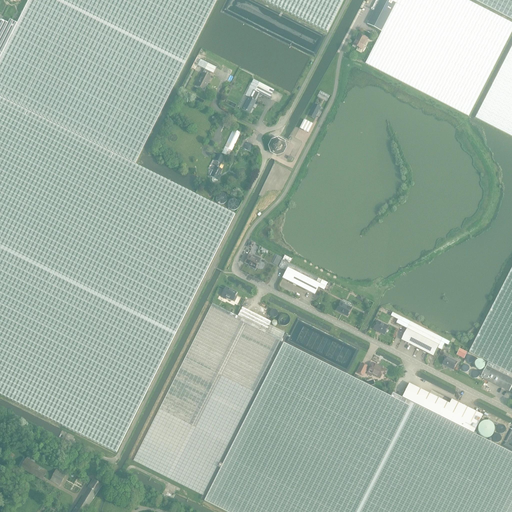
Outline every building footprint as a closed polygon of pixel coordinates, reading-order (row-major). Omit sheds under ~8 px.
[(28,0),(17,23),(0,56),(0,96),(135,163),(215,0),(28,0)] [(262,0),(327,32),(343,0),(262,0)] [(388,0),(396,4),(382,32),(365,64),(382,72),(422,93),(468,116),(493,68),(511,30),(511,23),(466,0),(388,0)] [(367,25),(382,32),(396,4),(388,0),(379,0),(380,1),(367,25)] [(374,11),(380,1),(378,0),(376,0),(371,10),(374,11)] [(511,0),(473,0),(511,19),(511,0)] [(0,56),(17,23),(9,20),(8,23),(1,20),(0,21),(0,56)] [(362,50),(368,38),(360,35),(357,41),(356,41),(353,45),(362,50)] [(511,46),(506,58),(475,118),(511,136),(511,46)] [(205,69),(208,63),(201,60),(198,66),(205,69)] [(216,68),(208,63),(205,69),(210,72),(213,74),(216,68)] [(207,84),(210,77),(208,76),(210,72),(205,69),(202,73),(196,86),(204,90),(206,86),(206,85),(206,84),(207,84)] [(274,90),(253,80),(249,88),(258,93),(269,99),(274,90)] [(256,101),(254,100),(258,93),(249,88),(245,96),(248,97),(241,109),(249,113),(256,101)] [(0,394),(116,452),(235,215),(0,97),(0,394)] [(321,108),(313,105),(308,116),(315,119),(316,116),(319,117),(321,113),(319,111),(321,108)] [(312,124),(304,120),(299,129),(308,133),(312,124)] [(232,151),(240,132),(233,129),(221,153),(226,156),(229,150),(232,151)] [(272,147),(273,150),(273,151),(276,153),(277,153),(280,152),(281,151),(282,148),(282,147),(281,144),(281,143),(278,142),(277,142),(274,143),(273,143),(272,146),(272,147)] [(247,143),(244,149),(250,152),(254,146),(247,143)] [(219,176),(220,174),(222,170),(219,168),(221,164),(224,158),(217,154),(214,161),(212,165),(215,167),(213,171),(212,170),(210,175),(210,176),(210,177),(212,178),(212,179),(212,180),(212,181),(213,182),(214,183),(215,183),(216,182),(217,181),(218,180),(218,181),(220,177),(219,176)] [(255,257),(254,259),(251,257),(252,256),(249,255),(244,263),(251,266),(251,267),(255,269),(256,268),(257,267),(256,267),(257,266),(258,267),(259,267),(261,264),(260,263),(259,262),(260,259),(255,257)] [(283,258),(283,260),(289,263),(292,259),(285,255),(283,258)] [(283,260),(279,267),(286,271),(282,279),(297,286),(314,295),(318,287),(323,290),(327,283),(305,271),(289,263),(283,260)] [(511,269),(469,353),(489,363),(486,366),(511,379),(511,269)] [(230,289),(226,287),(221,297),(225,299),(226,297),(232,301),(234,296),(235,297),(235,296),(236,293),(231,290),(231,291),(229,290),(230,289)] [(347,316),(351,308),(343,304),(344,303),(341,302),(336,310),(343,313),(343,314),(347,316)] [(212,304),(133,461),(202,496),(281,338),(284,333),(269,325),(271,322),(242,308),(238,316),(212,304)] [(407,329),(401,340),(434,357),(438,348),(441,350),(445,344),(448,346),(450,342),(393,313),(391,316),(398,320),(398,321),(396,324),(407,329)] [(290,321),(290,320),(290,319),(290,318),(289,317),(287,316),(286,315),(285,315),(284,315),(283,315),(281,316),(281,317),(280,318),(280,320),(280,322),(280,323),(281,324),(283,325),(284,326),(285,326),(286,326),(287,325),(289,324),(290,323),(290,322),(290,321)] [(384,335),(388,327),(377,321),(373,329),(380,332),(379,333),(384,335)] [(283,343),(204,501),(225,511),(511,511),(511,453),(473,434),(401,398),(394,395),(392,394),(390,397),(283,343)] [(352,355),(352,354),(352,353),(351,352),(350,351),(349,350),(347,349),(346,349),(345,349),(344,350),(343,351),(342,351),(341,352),(341,353),(341,354),(341,356),(342,357),(343,358),(344,359),(345,360),(346,360),(347,360),(349,359),(350,358),(351,358),(351,357),(352,355)] [(467,352),(460,349),(457,355),(462,358),(464,354),(466,355),(467,352)] [(453,370),(457,363),(446,357),(442,365),(447,367),(447,366),(449,368),(453,370)] [(485,366),(485,364),(484,363),(483,362),(482,361),(481,361),(480,361),(479,361),(478,362),(477,362),(476,363),(476,364),(476,365),(475,366),(475,367),(476,367),(476,368),(477,369),(478,370),(479,370),(480,371),(481,371),(482,370),(483,370),(483,369),(484,369),(485,368),(485,366)] [(368,366),(361,363),(357,373),(363,376),(368,366)] [(372,364),(368,372),(367,374),(370,376),(372,373),(377,376),(376,377),(379,379),(382,374),(384,375),(387,370),(378,366),(378,367),(372,364)] [(511,379),(486,366),(481,377),(509,392),(510,391),(511,392),(511,379)] [(402,398),(401,398),(473,434),(482,415),(451,400),(449,404),(409,384),(402,398)] [(503,424),(497,427),(500,433),(507,430),(503,424)] [(47,472),(26,459),(20,468),(42,481),(47,472)] [(57,468),(50,480),(60,486),(66,474),(57,468)] [(84,511),(102,485),(93,480),(72,511),(84,511)]
